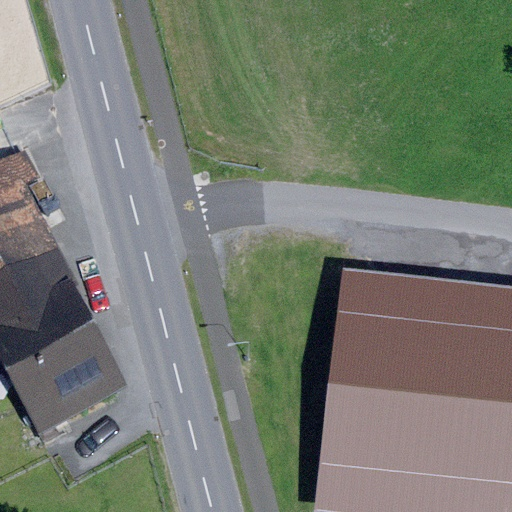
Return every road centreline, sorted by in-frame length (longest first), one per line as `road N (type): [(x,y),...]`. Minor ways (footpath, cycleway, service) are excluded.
road 1 (tertiary): [(80,0),(210,511)]
road 2 (track): [(192,208),(276,205),(511,225)]
